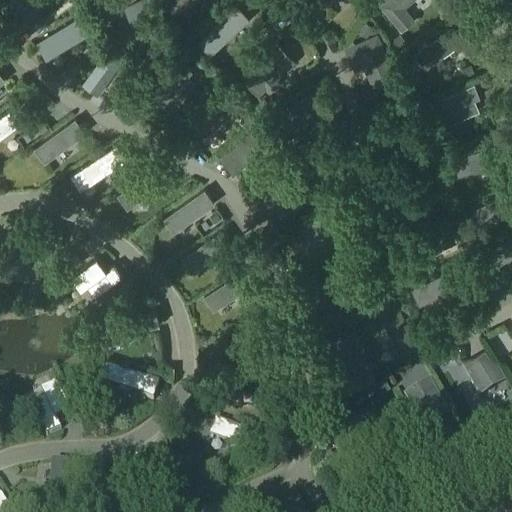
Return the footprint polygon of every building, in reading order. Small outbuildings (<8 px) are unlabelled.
[(11,0),(19,10),(20,12),(27,21),(28,20),(42,10),(34,0),(11,0)] [(138,0),(126,5),(131,17),(136,30),(134,31),(140,45),(139,45),(143,56),(161,49),(156,36),(151,24),(146,11),(141,0),(138,0)] [(163,0),(163,1),(174,14),(184,6),(191,0),(163,0)] [(357,0),(353,0),(341,7),(346,15),(361,7),(357,0)] [(386,0),(381,5),(388,13),(394,21),(401,30),(414,19),(404,7),(413,0),(386,0)] [(234,8),(197,43),(210,57),(218,49),(217,48),(227,39),(226,37),(245,19),(234,8)] [(49,34),(38,41),(48,56),(59,50),(70,43),(81,36),(82,35),(91,29),(82,14),(71,20),(60,27),(49,34)] [(366,35),(373,24),(364,18),(357,29),(366,35)] [(421,50),(416,54),(425,67),(435,60),(438,58),(445,53),(455,46),(463,41),(454,27),(446,33),(437,39),(428,45),(425,41),(418,46),(421,50)] [(356,41),(346,46),(351,58),(357,71),(365,67),(370,78),(375,88),(376,88),(387,83),(398,78),(393,66),(390,58),(388,55),(385,49),(383,43),(378,32),(367,36),(364,38),(356,41)] [(237,75),(237,76),(247,86),(257,97),(265,89),(268,92),(279,81),(276,78),(285,70),(293,62),(279,47),(274,41),(264,50),(255,59),(246,67),(237,75)] [(92,70),(83,83),(96,92),(105,79),(114,67),(120,58),(121,57),(108,48),(101,58),(92,70)] [(159,82),(149,93),(161,104),(171,93),(181,82),(186,76),(191,71),(178,60),(168,71),(159,82)] [(473,72),(469,64),(461,67),(464,75),(473,72)] [(102,86),(112,98),(136,77),(125,65),(102,86)] [(447,93),(435,98),(440,110),(445,124),(449,122),(456,119),(458,118),(466,115),(473,112),(476,111),(471,101),(479,97),(474,86),(473,82),(460,88),(447,93)] [(285,106),(274,113),(281,124),(288,135),(299,129),(310,122),(320,115),(331,109),(324,97),(317,86),(306,93),(296,99),(285,106)] [(195,118),(186,126),(199,140),(208,131),(217,123),(226,115),(228,113),(234,107),(222,93),(213,101),(204,109),(195,118)] [(0,114),(0,136),(12,129),(24,120),(34,113),(35,112),(25,97),(13,105),(1,113),(0,114)] [(383,128),(378,130),(384,145),(389,144),(394,157),(404,153),(409,151),(414,149),(416,148),(424,145),(419,132),(412,115),(409,107),(399,111),(389,115),(379,119),(383,128)] [(44,140),(35,146),(45,161),(54,154),(64,147),(75,139),(85,132),(79,125),(74,118),(64,125),(54,132),(44,140)] [(229,150),(220,158),(232,172),(242,164),(251,157),(260,149),(264,146),(270,141),(257,126),(248,134),(239,142),(229,150)] [(81,166),(69,174),(79,189),(91,181),(103,173),(115,165),(126,158),(116,142),(104,150),(93,158),(81,166)] [(450,157),(444,159),(450,178),(462,174),(475,170),(488,166),(501,162),(495,143),(482,147),(470,151),(457,155),(450,157)] [(429,153),(424,161),(434,167),(439,159),(429,153)] [(128,186),(118,194),(128,207),(138,200),(148,193),(158,186),(168,179),(158,165),(148,172),(138,179),(128,186)] [(264,189),(255,195),(263,205),(270,216),(275,212),(278,216),(290,208),(287,204),(298,196),(310,188),(302,177),(296,168),(295,167),(284,174),(274,181),(264,189)] [(387,201),(374,206),(381,225),(394,220),(407,215),(420,210),(433,205),(426,187),(426,186),(413,191),(400,196),(387,201)] [(484,202),(471,208),(480,226),(493,220),(505,214),(511,210),(511,187),(509,189),(496,196),(484,202)] [(173,210),(162,217),(173,232),(174,231),(183,225),(193,218),(204,211),(214,204),(204,188),(193,195),(183,203),(173,210)] [(311,222),(298,229),(307,246),(320,239),(334,232),(347,225),(338,208),(331,211),(325,215),(311,222)] [(281,230),(275,222),(266,229),(272,237),(281,230)] [(399,245),(396,246),(405,264),(417,258),(424,255),(430,252),(443,247),(453,242),(456,241),(448,224),(447,223),(434,228),(422,234),(409,240),(399,245)] [(35,261),(29,281),(45,286),(49,273),(54,259),(58,246),(62,232),(44,227),(41,238),(37,250),(34,261),(35,261)] [(191,251),(180,258),(190,271),(200,264),(211,257),(221,249),(231,242),(222,229),(211,236),(201,243),(191,251)] [(511,237),(504,242),(489,250),(498,265),(511,258),(511,257),(511,237)] [(72,268),(80,261),(74,253),(66,259),(72,268)] [(84,267),(71,277),(73,279),(74,281),(76,279),(82,289),(88,284),(96,295),(105,289),(114,282),(123,276),(114,263),(103,271),(95,260),(84,267)] [(422,282),(410,287),(418,304),(430,299),(442,293),(454,288),(466,282),(469,281),(467,277),(461,264),(446,271),(434,276),(422,282)] [(350,282),(339,287),(347,304),(358,299),(369,294),(380,288),(391,283),(383,266),(372,271),(361,277),(350,282)] [(214,289),(203,296),(212,310),(223,303),(234,296),(244,289),(255,282),(245,268),(235,275),(224,282),(214,289)] [(143,293),(134,295),(136,303),(145,301),(143,293)] [(485,295),(478,299),(482,307),(489,303),(485,295)] [(355,301),(369,336),(380,332),(366,297),(355,301)] [(396,300),(378,308),(383,319),(389,331),(394,342),(399,354),(407,350),(408,350),(409,350),(410,349),(416,347),(416,346),(416,345),(411,335),(409,328),(406,324),(401,311),(396,300)] [(115,319),(101,322),(106,339),(119,335),(133,331),(146,327),(158,324),(159,324),(154,307),(141,311),(128,315),(115,319)] [(240,328),(228,334),(236,350),(241,348),(247,345),(259,340),(270,335),(282,330),(274,313),(263,318),(251,323),(240,328)] [(451,316),(442,321),(446,330),(455,325),(451,316)] [(357,331),(339,339),(344,350),(349,362),(354,373),(359,385),(377,377),(375,373),(372,366),(367,354),(362,343),(357,331)] [(473,357),(460,365),(469,380),(468,381),(479,399),(492,391),(505,383),(499,373),(492,362),(485,350),(473,357)] [(106,366),(100,383),(118,390),(130,394),(141,398),(151,402),(152,402),(158,384),(145,380),(133,376),(120,371),(106,366)] [(162,376),(172,376),(172,366),(162,366),(162,376)] [(234,375),(233,393),(243,394),(254,395),(264,395),(275,396),(289,396),(290,378),(276,377),(262,377),(248,376),(234,375)] [(416,389),(404,396),(405,398),(410,407),(416,416),(415,417),(423,431),(436,424),(449,416),(442,405),(436,394),(429,382),(416,389)] [(45,399),(32,406),(37,416),(38,419),(42,427),(46,437),(61,431),(56,421),(70,414),(66,405),(61,395),(57,385),(51,388),(42,392),(45,399)] [(379,399),(373,389),(365,394),(370,404),(379,399)] [(354,407),(362,402),(358,395),(350,399),(354,407)] [(357,422),(345,429),(349,436),(352,441),(358,451),(356,452),(364,464),(376,456),(385,451),(389,449),(382,438),(376,428),(369,415),(357,422)] [(216,422),(209,438),(222,444),(235,449),(248,454),(261,459),(262,456),(268,441),(255,436),(242,431),(229,426),(216,420),(216,422)] [(163,445),(150,458),(159,468),(168,478),(172,483),(177,489),(183,495),(186,499),(200,487),(191,477),(182,466),(172,456),(170,453),(163,445)] [(49,499),(47,511),(64,511),(65,501),(66,488),(67,475),(69,463),(52,461),(51,465),(51,474),(50,487),(49,499)] [(123,511),(125,498),(127,484),(109,481),(107,495),(105,509),(104,511),(123,511)] [(280,498),(267,505),(269,509),(270,511),(302,511),(299,504),(293,493),(293,492),(280,498)] [(0,511),(1,511),(9,507),(0,495),(0,511)]
